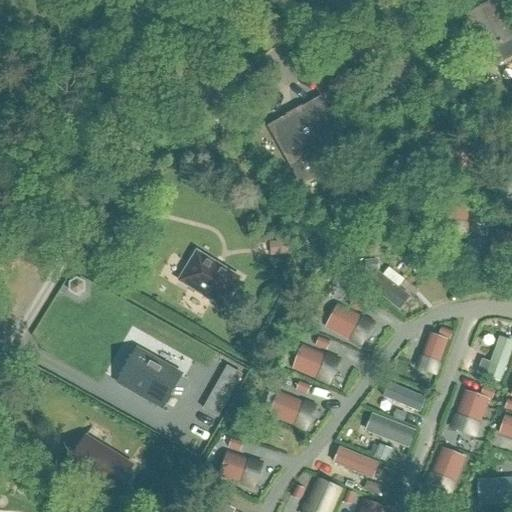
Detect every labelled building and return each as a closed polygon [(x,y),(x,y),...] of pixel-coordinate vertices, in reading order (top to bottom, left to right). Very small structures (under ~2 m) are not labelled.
[(300,0),(307,13),(331,0),(300,0)] [(511,35),(492,2),(464,18),(484,53),(485,53),(494,68),(511,57),(511,37),(511,36),(511,35)] [(334,52),(342,66),(359,56),(351,42),(334,52)] [(398,61),(380,71),(397,101),(415,91),(409,81),(417,77),(413,71),(416,70),(409,57),(399,62),(398,61)] [(312,169),(347,150),(320,100),(267,129),(299,185),(316,176),(312,169)] [(440,113),(448,123),(458,116),(450,106),(440,113)] [(443,189),(442,202),(441,234),(466,235),(468,190),(464,190),(443,189)] [(511,236),(492,231),(482,274),(507,280),(511,257),(511,236)] [(289,241),(269,243),(270,257),(290,256),(289,241)] [(178,282),(221,308),(239,279),(196,253),(178,282)] [(324,328),(359,347),(372,323),(336,304),(324,328)] [(428,334),(416,368),(435,375),(447,341),(428,334)] [(481,361),(476,374),(499,383),(511,347),(511,343),(499,339),(489,364),(481,361)] [(338,361),(301,346),(291,370),(328,385),(338,361)] [(136,352),(118,383),(162,408),(179,377),(136,352)] [(422,410),(427,396),(390,381),(388,380),(382,394),(422,410)] [(279,392),(268,417),(303,432),(314,407),(279,392)] [(462,393),(448,431),(475,440),(488,400),(462,393)] [(409,445),(415,429),(373,413),(367,429),(409,445)] [(511,418),(505,416),(498,436),(511,440),(511,418)] [(92,485),(84,499),(104,511),(112,511),(119,501),(115,498),(133,469),(86,439),(66,470),(92,485)] [(440,449),(425,485),(449,495),(464,459),(440,449)] [(227,453),(219,477),(253,488),(261,464),(227,453)] [(372,481),(377,468),(340,453),(335,466),(372,481)] [(511,477),(477,480),(479,505),(511,503),(511,477)] [(316,479),(301,511),(331,511),(342,491),(316,479)] [(362,502),(358,511),(386,511),(387,511),(362,502)]
